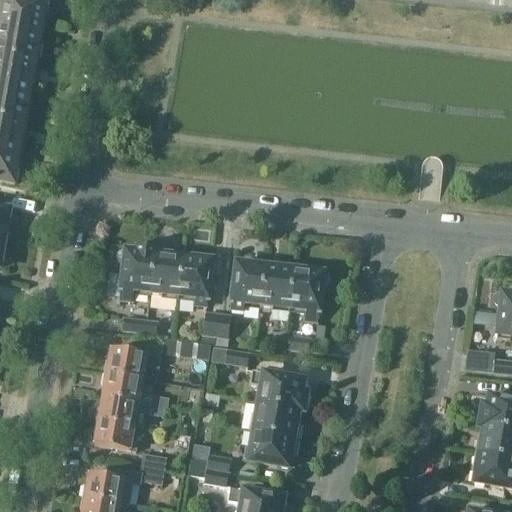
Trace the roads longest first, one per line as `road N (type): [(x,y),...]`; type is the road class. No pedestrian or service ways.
road 1 (residential): [(18,511),(79,187)]
road 2 (residential): [(383,223),(79,187)]
road 3 (residential): [(383,223),(333,511)]
road 4 (residential): [(417,511),(467,233)]
road 5 (residential): [(79,187),(111,0)]
